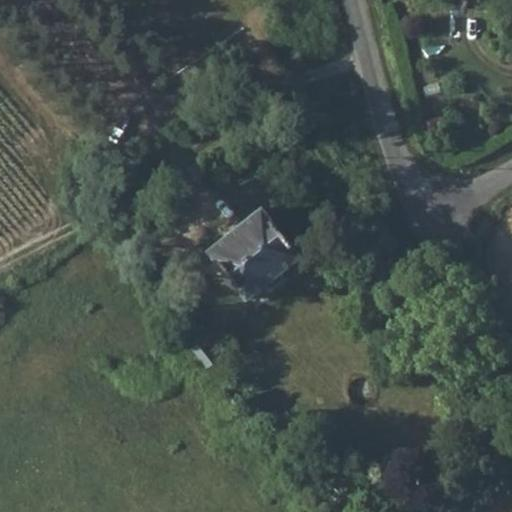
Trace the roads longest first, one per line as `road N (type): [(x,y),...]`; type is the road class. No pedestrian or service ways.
road 1 (track): [(0,267),(362,47)]
road 2 (unclassified): [(351,0),(397,168),(422,215)]
road 3 (unclassified): [(422,215),(511,352)]
